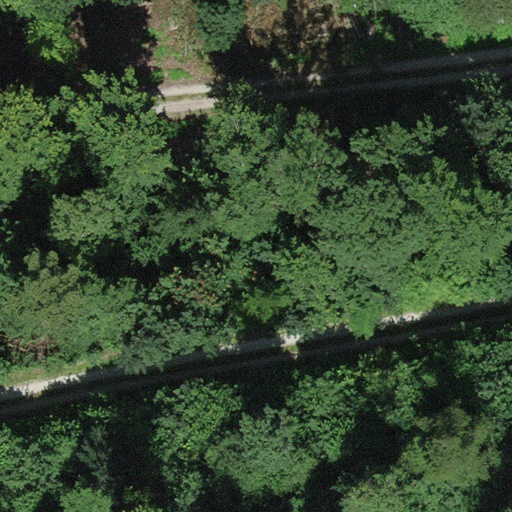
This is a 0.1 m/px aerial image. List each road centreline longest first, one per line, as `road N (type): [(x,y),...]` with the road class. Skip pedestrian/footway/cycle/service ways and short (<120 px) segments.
road 1 (track): [(0,408),(511,308)]
road 2 (track): [(511,53),(0,115)]
